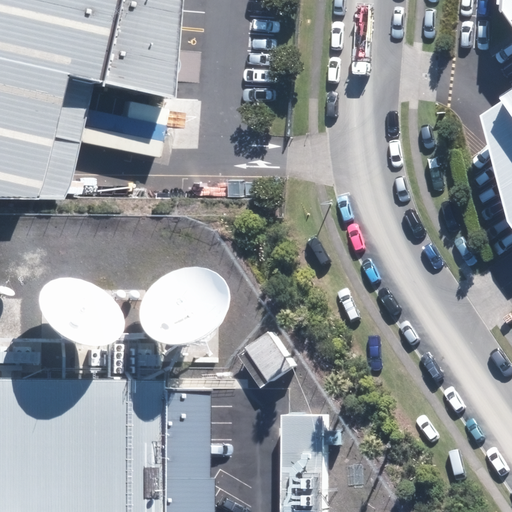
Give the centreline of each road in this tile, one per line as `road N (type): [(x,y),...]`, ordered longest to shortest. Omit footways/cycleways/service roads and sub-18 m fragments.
road 1 (residential): [(511,429),(415,296),(375,212),(362,93),(369,0)]
road 2 (unknown): [(367,29),(440,63),(503,119),(511,138)]
